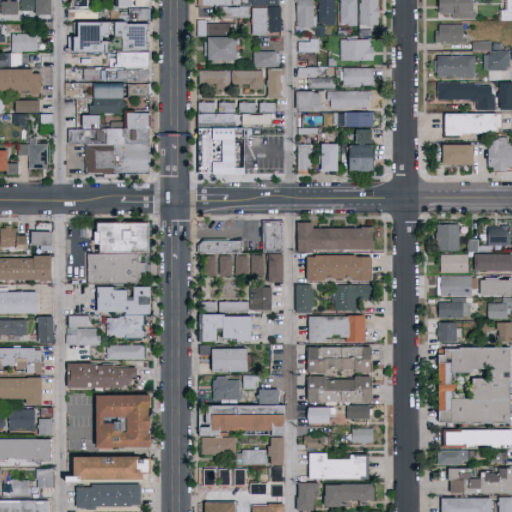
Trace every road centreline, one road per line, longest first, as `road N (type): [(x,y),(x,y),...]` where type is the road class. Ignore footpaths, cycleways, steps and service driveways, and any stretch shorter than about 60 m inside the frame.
road 1 (tertiary): [(511,198),(0,204)]
road 2 (residential): [(409,511),(408,0)]
road 3 (secondary): [(176,511),(175,259)]
road 4 (secondary): [(175,142),(175,0)]
